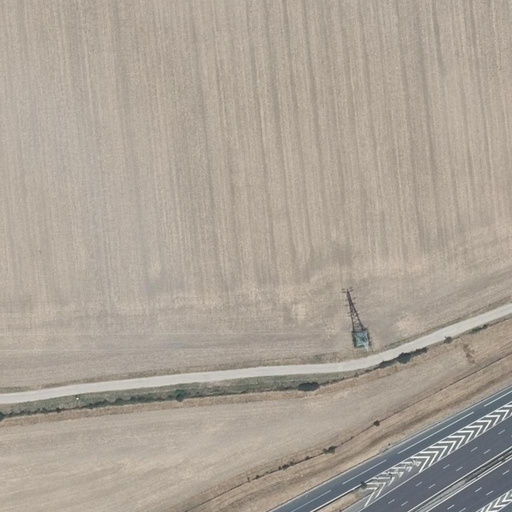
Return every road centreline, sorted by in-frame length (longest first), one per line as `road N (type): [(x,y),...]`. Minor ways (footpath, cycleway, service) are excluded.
road 1 (track): [(0,397),(343,365),(511,307)]
road 2 (motorway): [(511,397),(300,511)]
road 3 (motorway): [(511,432),(383,511)]
